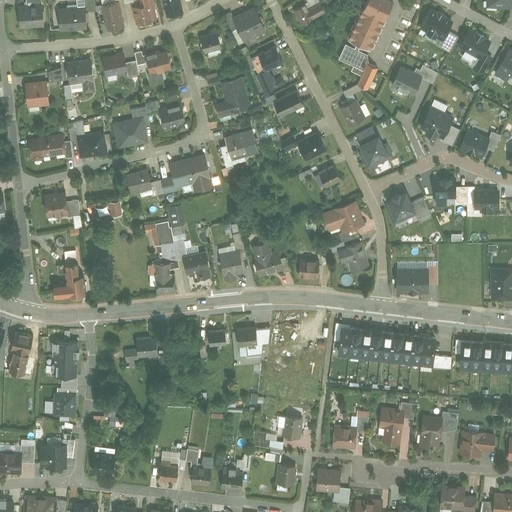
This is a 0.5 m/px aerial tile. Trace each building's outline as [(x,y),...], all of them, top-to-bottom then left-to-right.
[(84,0),(85,7),(85,12),(95,11),(94,6),(92,0),(84,0)] [(118,1),(111,3),(110,0),(99,0),(101,5),(94,6),(95,11),(95,12),(102,10),(106,30),(124,26),(118,1)] [(156,19),(151,0),(135,0),(137,5),(131,6),(135,24),(156,19)] [(176,0),(162,0),(167,17),(180,14),(176,0)] [(305,0),(307,3),(292,10),(300,26),(325,13),(318,0),(305,0)] [(392,0),(365,0),(363,6),(361,6),(358,12),(360,13),(359,15),(357,14),(354,20),(356,21),(355,23),(353,22),(350,28),(353,29),(352,31),(349,30),(347,35),(349,36),(348,39),(356,43),(360,44),(370,49),(371,46),(373,47),(376,42),(374,41),(375,39),(376,40),(379,34),(377,33),(378,31),(380,32),(383,26),(381,25),(382,23),(384,24),(387,18),(384,16),(392,0)] [(485,0),(485,7),(510,9),(510,0),(485,0)] [(19,28),(43,26),(41,4),(40,4),(26,6),(17,7),(19,28)] [(265,32),(253,6),(232,16),(244,42),(265,32)] [(59,31),(86,29),(85,12),(85,7),(58,8),(59,31)] [(452,21),(430,9),(419,30),(439,41),(440,42),(447,31),(452,21)] [(237,45),(244,42),(232,16),(230,13),(223,16),(237,45)] [(490,41),(467,29),(459,45),(482,57),(490,41)] [(457,36),(447,31),(440,42),(439,41),(437,46),(449,53),(457,36)] [(216,32),(199,37),(204,54),(221,49),(216,32)] [(230,36),(224,39),(228,47),(234,44),(230,36)] [(367,54),(358,50),(360,44),(356,43),(354,48),(344,44),(338,59),(353,66),(350,71),(360,75),(356,84),(366,88),(376,66),(367,62),(367,54)] [(283,64),(275,45),(257,53),(259,57),(254,60),(259,72),(264,70),(265,72),(268,70),(283,64)] [(511,50),(507,48),(490,78),(504,85),(506,81),(511,84),(511,50)] [(136,60),(137,64),(147,62),(145,54),(142,55),(141,50),(134,52),(136,60)] [(167,50),(145,54),(147,62),(150,74),(171,69),(167,50)] [(123,52),(101,56),(106,77),(126,73),(127,72),(125,63),(123,52)] [(90,58),(67,61),(69,83),(81,82),(83,93),(95,91),(90,58)] [(136,60),(125,63),(127,72),(126,73),(127,77),(139,75),(137,64),(136,60)] [(400,65),(391,84),(412,94),(421,75),(400,65)] [(49,79),(63,78),(62,68),(49,68),(49,79)] [(264,70),(259,72),(261,77),(257,78),(264,94),(279,88),(277,85),(283,82),(281,76),(275,79),(273,74),(271,75),(268,70),(265,72),(264,70)] [(220,83),(218,77),(207,80),(209,87),(220,83)] [(250,107),(241,77),(220,83),(225,100),(214,103),(218,116),(250,107)] [(49,105),(46,80),(24,82),(26,107),(49,105)] [(71,97),(69,85),(63,86),(65,98),(71,97)] [(342,92),(346,99),(353,95),(363,91),(356,85),(342,92)] [(280,117),(304,106),(295,89),(276,99),(272,101),(273,102),(280,117)] [(272,101),(276,99),(273,94),(262,100),(265,106),(273,102),(272,101)] [(340,102),(342,106),(355,100),(353,95),(346,99),(340,102)] [(342,106),(338,108),(347,127),(366,118),(357,99),(355,100),(342,106)] [(146,113),(159,109),(159,108),(160,108),(160,105),(158,105),(157,100),(144,104),(145,107),(146,113)] [(188,129),(180,102),(160,108),(159,108),(159,109),(165,130),(175,128),(176,132),(188,129)] [(431,104),(421,125),(443,136),(449,123),(453,114),(431,104)] [(144,115),(146,126),(149,125),(146,113),(145,107),(131,110),(132,118),(144,115)] [(132,118),(114,121),(119,146),(149,140),(146,126),(144,115),(132,118)] [(77,135),(84,135),(82,120),(68,124),(69,141),(77,139),(77,135)] [(460,127),(449,123),(443,136),(442,138),(453,143),(460,127)] [(361,143),(378,134),(373,126),(356,134),(361,143)] [(251,128),(224,135),(227,144),(231,159),(244,155),(258,152),(251,128)] [(489,137),(467,128),(458,148),(480,158),(484,148),(489,137)] [(307,160),(327,150),(317,130),(297,140),(307,160)] [(491,132),(489,137),(484,148),(493,152),(500,136),(491,132)] [(64,141),(63,133),(27,137),(30,158),(32,161),(40,160),(42,157),(64,154),(66,154),(64,141)] [(84,135),(77,135),(77,139),(79,157),(105,155),(103,133),(84,135)] [(360,151),(368,168),(396,155),(390,143),(387,145),(381,133),(378,134),(361,143),(360,143),(363,150),(360,151)] [(284,151),(296,145),(291,135),(279,141),(284,151)] [(231,159),(227,144),(219,146),(228,176),(235,174),(233,165),(231,159)] [(213,187),(204,153),(168,162),(171,175),(160,178),(160,179),(164,193),(182,189),(181,187),(191,184),(193,192),(213,187)] [(244,155),(231,159),(233,165),(246,162),(244,155)] [(341,181),(333,164),(318,171),(326,188),(341,181)] [(131,194),(151,189),(149,182),(146,168),(125,173),(131,194)] [(299,182),(313,176),(310,168),(296,175),(299,182)] [(435,175),(436,196),(458,195),(458,185),(458,175),(435,175)] [(164,193),(160,179),(149,182),(151,189),(153,196),(164,193)] [(476,184),(468,185),(468,201),(476,201),(476,188),(476,184)] [(468,185),(458,185),(458,195),(458,202),(468,201),(468,185)] [(501,187),(476,188),(476,201),(476,206),(481,206),(481,208),(495,208),(495,205),(501,205),(501,187)] [(65,190),(43,193),(46,218),(68,215),(66,201),(65,190)] [(409,190),(389,199),(391,204),(386,206),(394,223),(416,213),(418,212),(413,200),(409,190)] [(424,196),(413,200),(418,212),(416,213),(418,217),(431,212),(424,196)] [(77,199),(66,201),(68,215),(79,214),(77,199)] [(121,215),(119,201),(108,203),(110,216),(121,215)] [(364,225),(356,201),(321,213),(328,232),(339,227),(341,233),(355,228),(364,225)] [(317,232),(312,220),(302,223),(307,236),(317,232)] [(177,260),(169,228),(167,228),(166,221),(154,224),(155,227),(159,244),(160,244),(163,254),(161,255),(163,261),(170,261),(170,262),(177,260)] [(169,228),(177,260),(182,259),(182,256),(185,255),(183,247),(188,246),(183,224),(169,228)] [(67,230),(68,237),(79,235),(77,227),(67,230)] [(153,246),(159,244),(155,227),(149,228),(153,246)] [(358,236),(355,228),(341,233),(337,234),(340,242),(358,236)] [(231,234),(235,250),(238,249),(239,253),(245,252),(240,232),(231,234)] [(282,270),(283,269),(280,260),(277,250),(272,252),(268,241),(252,246),(256,257),(253,258),(259,277),(282,270)] [(369,266),(362,242),(335,250),(338,263),(347,260),(351,272),(369,266)] [(188,246),(183,247),(185,255),(196,252),(194,245),(188,246)] [(55,283),(57,295),(85,291),(83,272),(79,272),(77,248),(65,250),(67,263),(57,264),(58,274),(68,273),(69,281),(55,283)] [(239,253),(238,249),(235,250),(217,254),(223,280),(236,277),(235,274),(243,273),(239,253)] [(185,255),(182,256),(182,259),(186,274),(195,272),(197,280),(211,276),(204,250),(196,252),(185,255)] [(298,257),(297,277),(317,278),(318,265),(318,258),(315,258),(298,257)] [(285,258),(280,260),(283,269),(282,270),(283,273),(289,271),(285,258)] [(168,272),(168,266),(170,266),(170,262),(170,261),(163,261),(153,262),(154,267),(156,267),(156,273),(153,273),(155,294),(174,293),(172,272),(168,272)] [(429,267),(429,282),(438,282),(437,264),(428,264),(429,267)] [(511,266),(492,267),(493,298),(511,297),(511,266)] [(413,267),(398,268),(399,292),(414,292),(413,267)] [(429,267),(413,267),(414,292),(430,291),(429,282),(429,267)] [(352,324),(342,323),(339,351),(349,352),(352,324)] [(362,325),(352,324),(349,352),(359,353),(362,325)] [(258,326),(258,325),(238,327),(240,343),(248,342),(259,341),(258,326)] [(271,325),(258,326),(259,341),(248,342),(249,351),(263,350),(264,341),(270,341),(271,325)] [(373,326),(362,325),(359,353),(370,354),(373,326)] [(383,327),(373,326),(370,354),(380,355),(383,327)] [(394,328),(383,327),(380,355),(391,356),(394,328)] [(225,328),(208,330),(209,345),(226,344),(225,328)] [(405,329),(394,328),(391,356),(402,357),(405,329)] [(416,331),(405,329),(402,357),(413,359),(416,331)] [(33,335),(14,331),(14,334),(10,333),(8,343),(11,343),(10,350),(13,350),(8,370),(24,374),(33,335)] [(426,332),(416,331),(413,359),(423,360),(426,332)] [(437,333),(426,332),(423,360),(434,361),(437,333)] [(138,360),(138,356),(157,355),(157,350),(156,336),(137,337),(138,348),(124,349),(125,361),(138,360)] [(473,337),(462,337),(461,366),(472,366),(473,337)] [(485,338),(473,337),(472,366),(483,367),(485,338)] [(496,338),(485,338),(483,367),(495,367),(496,338)] [(507,339),(496,338),(495,367),(506,368),(507,339)] [(78,341),(55,340),(54,371),(77,372),(78,341)] [(210,358),(209,345),(199,346),(200,359),(210,358)] [(54,392),(53,413),(76,413),(77,392),(54,392)] [(252,392),(251,400),(263,401),(264,393),(252,392)] [(400,401),(396,408),(404,409),(403,418),(412,419),(414,403),(407,402),(400,401)] [(113,404),(103,404),(103,417),(112,417),(113,404)] [(396,408),(381,406),(378,427),(383,428),(382,443),(400,445),(403,418),(404,409),(396,408)] [(356,426),(356,431),(367,431),(368,411),(357,410),(356,426)] [(441,416),(442,417),(440,432),(456,431),(458,413),(455,412),(447,411),(441,411),(441,416)] [(441,416),(422,414),(419,446),(438,448),(440,432),(442,417),(441,416)] [(300,438),(302,418),(276,416),(275,426),(283,427),(282,436),(300,438)] [(466,430),(460,429),(457,453),(479,455),(480,449),(492,451),(494,433),(478,431),(478,424),(467,422),(466,430)] [(332,447),(355,448),(356,431),(356,426),(333,425),(332,447)] [(22,449),(22,460),(35,461),(36,441),(23,440),(22,449)] [(268,448),(282,450),(283,442),(274,441),(269,440),(268,448)] [(42,441),(41,465),(66,465),(66,442),(42,441)] [(22,449),(0,448),(0,470),(21,471),(22,460),(22,449)] [(91,473),(112,475),(114,452),(93,450),(91,473)] [(187,451),(180,450),(179,459),(186,460),(187,451)] [(187,451),(186,460),(193,461),(193,465),(196,466),(198,453),(187,451)] [(264,461),(280,463),(281,456),(265,453),(264,461)] [(224,460),(223,466),(239,468),(239,470),(249,471),(251,456),(243,455),(241,460),(233,459),(233,461),(224,460)] [(204,465),(203,467),(210,468),(211,458),(202,456),(201,464),(204,465)] [(158,480),(175,483),(178,463),(161,460),(158,480)] [(293,485),(295,467),(277,464),(275,483),(293,485)] [(196,466),(193,465),(190,484),(208,487),(211,468),(210,468),(203,467),(196,466)] [(223,466),(221,487),(240,489),(242,472),(239,471),(239,470),(239,468),(223,466)] [(340,469),(317,467),(316,491),(334,492),(338,493),(339,486),(340,469)] [(430,479),(423,479),(422,491),(429,492),(430,479)] [(464,485),(441,483),(439,508),(461,509),(461,511),(473,511),(474,496),(463,495),(464,485)] [(338,493),(334,492),(333,502),(348,502),(349,487),(339,486),(338,493)] [(511,511),(511,493),(494,492),(493,501),(492,511),(511,511)] [(55,511),(56,498),(24,496),(23,511),(55,511)] [(364,499),(355,498),(354,511),(381,511),(381,510),(382,497),(364,496),(364,499)] [(67,499),(56,498),(55,511),(65,511),(67,499)] [(0,511),(11,511),(13,500),(0,499),(0,511)] [(492,511),(493,501),(481,500),(479,511),(492,511)] [(397,511),(421,511),(423,504),(398,502),(397,511)] [(72,511),(96,511),(97,506),(88,505),(88,506),(83,505),(83,504),(74,503),(73,511),(72,511)]
